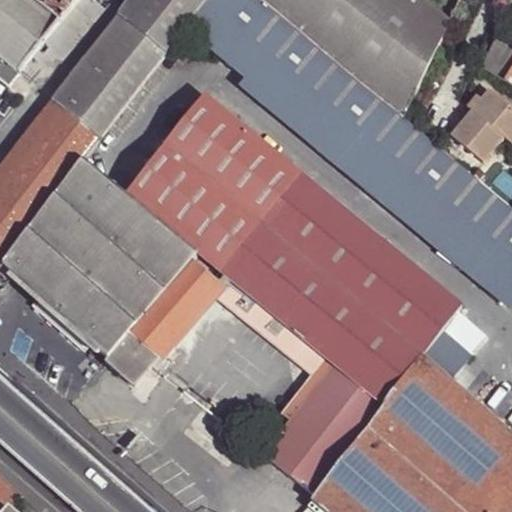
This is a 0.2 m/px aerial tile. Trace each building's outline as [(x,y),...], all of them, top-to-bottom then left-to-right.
[(0,0),(0,59),(22,77),(38,56),(48,44),(83,0),(0,0)] [(105,4),(100,0),(83,0),(48,44),(53,48),(43,59),(38,56),(22,77),(37,88),(105,4)] [(131,23),(148,0),(132,0),(121,16),(131,23)] [(148,0),(131,23),(167,52),(185,29),(207,0),(148,0)] [(226,62),(271,9),(259,0),(207,0),(185,29),(226,62)] [(404,120),(448,25),(417,0),(259,0),(271,9),(404,120)] [(466,170),(404,120),(271,9),(226,62),(245,79),(420,224),(466,170)] [(0,193),(63,111),(131,23),(121,16),(0,173),(0,193)] [(99,140),(164,57),(167,52),(131,23),(63,111),(99,140)] [(53,48),(48,44),(38,56),(43,59),(53,48)] [(483,68),(506,84),(511,74),(511,55),(495,44),(483,68)] [(415,231),(420,224),(245,79),(240,87),(415,231)] [(511,109),(490,91),(473,112),(452,137),(483,164),(504,138),(511,144),(511,109)] [(127,196),(199,255),(223,274),(302,178),(204,97),(127,196)] [(468,108),(473,112),(482,101),(477,97),(468,108)] [(0,193),(0,269),(2,267),(84,161),(99,140),(63,111),(0,193)] [(71,327),(108,360),(130,335),(192,263),(199,255),(127,196),(105,178),(84,161),(2,267),(23,285),(41,301),(68,267),(99,295),(71,327)] [(486,277),(511,243),(511,208),(466,170),(420,224),(486,277)] [(302,178),(223,274),(228,279),(247,294),(258,303),(276,318),(287,327),(336,368),(385,407),(423,358),(442,333),(461,308),(302,178)] [(480,284),(486,277),(420,224),(415,231),(480,284)] [(511,243),(486,277),(511,299),(511,243)] [(199,255),(192,263),(222,287),(228,279),(223,274),(199,255)] [(130,335),(160,359),(169,348),(187,327),(219,290),(222,287),(192,263),(130,335)] [(41,301),(71,327),(99,295),(68,267),(41,301)] [(511,307),(511,299),(486,277),(480,284),(510,311),(511,307)] [(228,279),(222,287),(219,290),(307,364),(313,368),(336,368),(287,327),(281,335),(270,326),(276,318),(258,303),(251,312),(241,302),(247,294),(228,279)] [(258,303),(247,294),(241,302),(251,312),(258,303)] [(66,333),(71,327),(41,301),(36,307),(66,333)] [(287,327),(276,318),(270,326),(281,335),(287,327)] [(472,359),(442,333),(423,358),(452,383),(472,359)] [(108,360),(106,362),(136,387),(153,368),(160,359),(130,335),(108,360)] [(511,511),(511,436),(452,383),(423,358),(385,407),(315,498),(313,501),(324,511),(511,511)] [(315,498),(385,407),(336,368),(327,379),(294,422),(275,447),(267,458),(315,498)] [(327,379),(336,368),(313,368),(280,411),(294,422),(327,379)] [(275,447),(294,422),(280,411),(261,436),(275,447)] [(0,511),(11,511),(24,499),(0,478),(0,511)]
